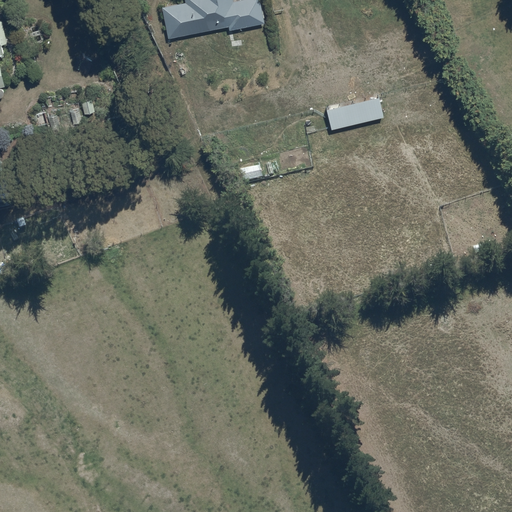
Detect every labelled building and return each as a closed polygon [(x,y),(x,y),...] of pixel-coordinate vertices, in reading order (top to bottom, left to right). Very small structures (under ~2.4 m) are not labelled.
[(174,0),(161,3),(167,33),(227,21),(229,26),(262,19),(258,0),(174,0)] [(325,104),(329,124),(382,112),(378,92),(325,104)] [(91,96),(81,99),(84,110),(94,108),(91,96)] [(57,112),(48,114),(52,128),(60,126),(57,112)] [(0,172),(0,187),(9,185),(5,171),(0,172)]
